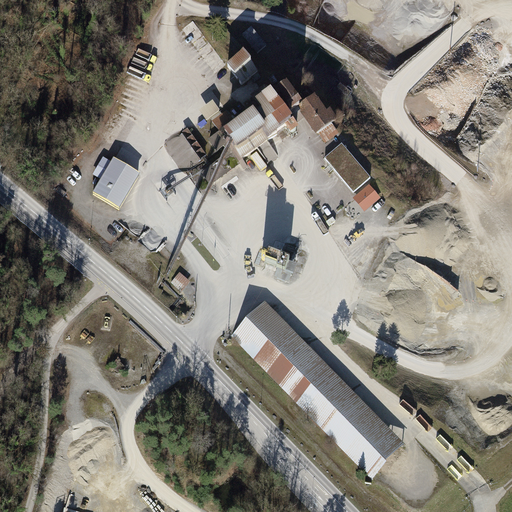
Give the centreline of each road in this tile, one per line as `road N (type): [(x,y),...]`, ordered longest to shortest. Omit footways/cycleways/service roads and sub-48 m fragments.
road 1 (primary): [(0,182),(188,348),(340,511)]
road 2 (track): [(27,511),(43,458),(52,336)]
